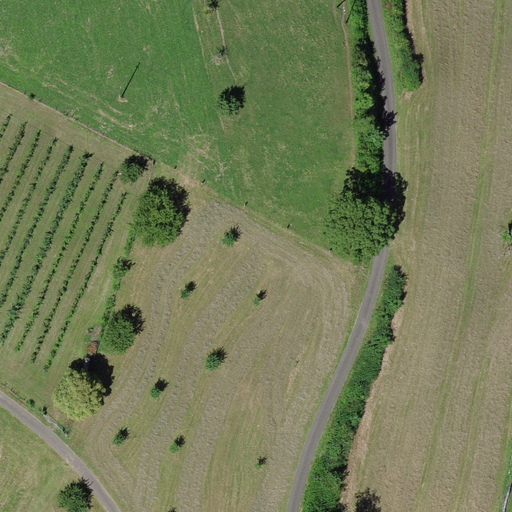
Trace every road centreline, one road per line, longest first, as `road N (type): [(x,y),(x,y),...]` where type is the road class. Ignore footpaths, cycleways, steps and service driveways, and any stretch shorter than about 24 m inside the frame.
road 1 (track): [(290,511),(300,465),(377,286),(384,178),(367,0)]
road 2 (track): [(0,402),(35,427),(114,511)]
